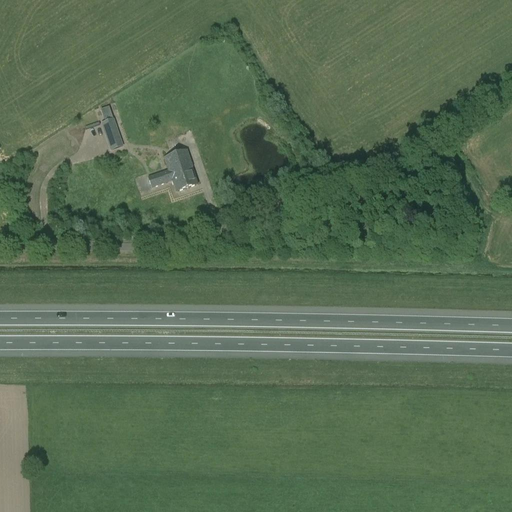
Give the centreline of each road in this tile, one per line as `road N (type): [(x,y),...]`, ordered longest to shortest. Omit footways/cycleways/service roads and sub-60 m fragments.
road 1 (unclassified): [(0,247),(174,244),(352,179),(511,84)]
road 2 (motorway): [(511,326),(0,320)]
road 3 (motorway): [(0,345),(511,350)]
